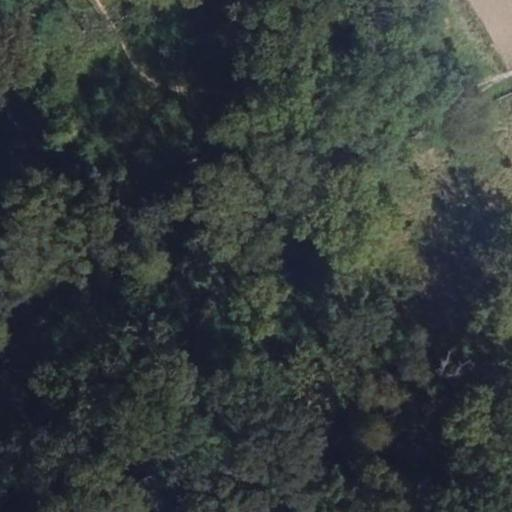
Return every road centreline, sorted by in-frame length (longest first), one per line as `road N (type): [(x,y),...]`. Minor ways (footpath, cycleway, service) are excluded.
road 1 (track): [(276,154),(511,76)]
road 2 (track): [(85,0),(185,101),(276,154)]
